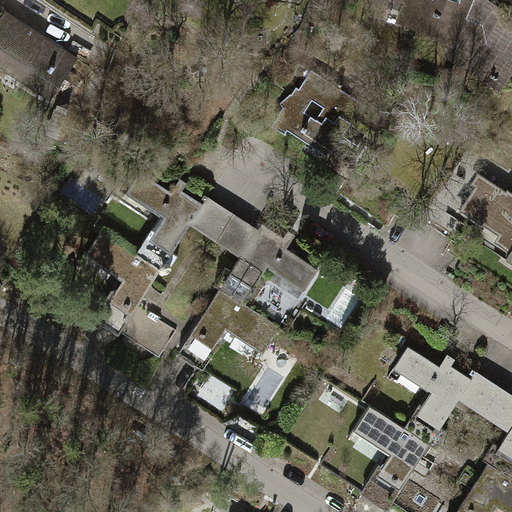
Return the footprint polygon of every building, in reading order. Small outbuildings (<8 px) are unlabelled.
[(398,0),(403,2),(396,20),(453,43),(446,56),(505,94),(511,81),(511,11),(494,0),(398,0)] [(3,17),(0,21),(0,73),(50,108),(77,68),(3,17)] [(387,111),(308,63),(270,126),(348,174),(387,111)] [(511,189),(479,169),(455,207),(511,243),(511,189)] [(237,262),(179,353),(206,370),(228,335),(263,357),(278,334),(241,310),(266,270),(304,294),(319,270),(204,198),(197,208),(180,197),(187,186),(175,179),(167,191),(137,172),(120,198),(157,221),(132,261),(96,238),(82,260),(119,283),(97,318),(161,357),(179,330),(136,302),(183,228),(237,262)] [(507,433),(455,511),(486,511),(490,506),(499,511),(511,511),(511,484),(508,481),(511,475),(511,398),(472,373),(467,381),(450,370),(454,364),(444,357),(437,368),(404,347),(390,370),(428,395),(402,435),(367,413),(352,436),(387,458),(370,484),(413,511),(438,511),(450,494),(409,468),(454,399),(507,433)]
